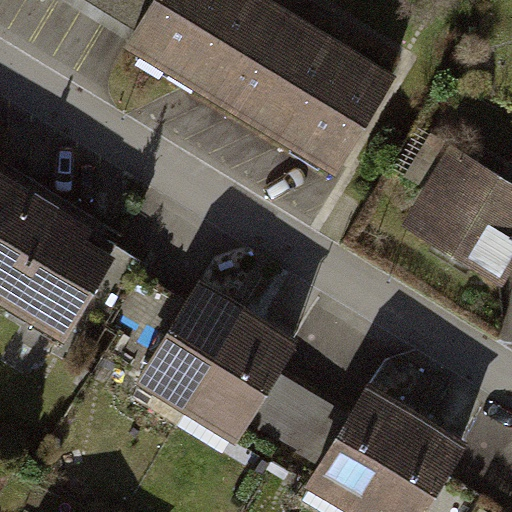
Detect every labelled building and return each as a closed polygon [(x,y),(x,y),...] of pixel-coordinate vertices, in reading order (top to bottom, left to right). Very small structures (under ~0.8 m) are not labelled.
[(264,0),(168,0),(135,56),(337,176),(396,78),(264,0)] [(511,179),(451,142),(402,222),(511,288),(511,179)] [(114,245),(0,177),(0,300),(60,336),(114,245)] [(239,433),(299,331),(262,310),(227,290),(199,273),(139,375),(239,433)] [(405,403),(376,385),(315,483),(361,511),(430,511),(472,444),(445,427),(405,403)]
